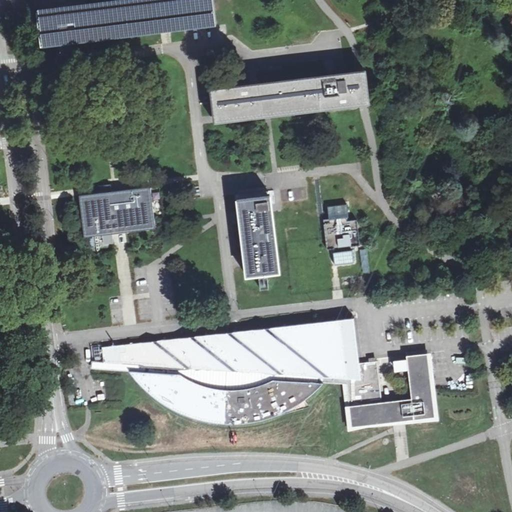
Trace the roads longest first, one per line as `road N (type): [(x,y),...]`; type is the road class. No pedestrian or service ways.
road 1 (tertiary): [(43,280),(47,250),(17,0)]
road 2 (tertiary): [(376,488),(318,467),(99,476)]
road 3 (tertiary): [(100,498),(263,483),(376,488)]
road 4 (tertiary): [(0,24),(24,236),(43,280)]
road 5 (tertiary): [(53,405),(43,280)]
